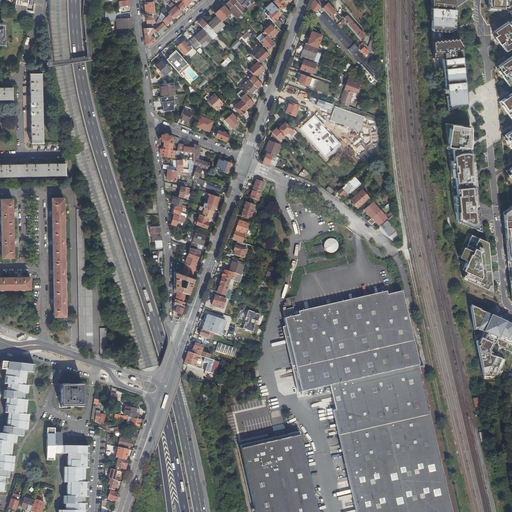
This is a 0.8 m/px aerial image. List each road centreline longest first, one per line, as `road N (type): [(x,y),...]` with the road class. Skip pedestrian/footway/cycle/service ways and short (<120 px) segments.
road 1 (motorway): [(199,511),(164,353),(87,105),(74,0)]
road 2 (motorway): [(56,0),(75,134),(157,390)]
road 3 (residential): [(477,0),(503,288),(511,305)]
road 4 (track): [(385,0),(405,242),(394,251)]
road 5 (residential): [(179,343),(168,320),(150,123)]
road 6 (tertiary): [(244,163),(179,343)]
road 7 (tertiary): [(304,0),(244,163)]
road 8 (track): [(405,248),(441,411)]
road 9 (residential): [(244,163),(384,243)]
road 10 (motorway): [(157,390),(184,511)]
road 11 (motorway): [(157,390),(171,511)]
